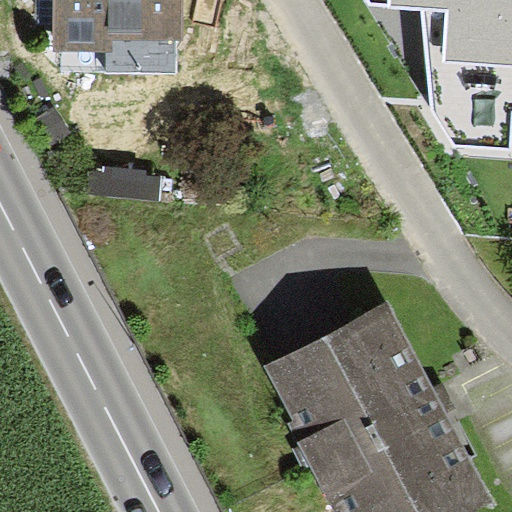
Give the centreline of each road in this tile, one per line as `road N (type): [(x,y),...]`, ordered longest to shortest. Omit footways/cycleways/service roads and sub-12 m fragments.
road 1 (residential): [(511,334),(485,313),(434,237),(292,0)]
road 2 (secondary): [(0,201),(159,511)]
